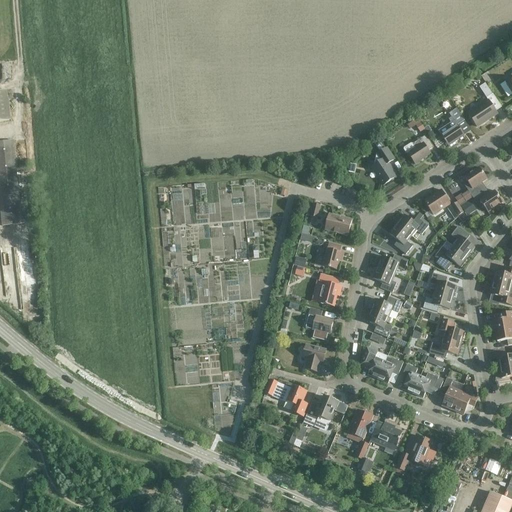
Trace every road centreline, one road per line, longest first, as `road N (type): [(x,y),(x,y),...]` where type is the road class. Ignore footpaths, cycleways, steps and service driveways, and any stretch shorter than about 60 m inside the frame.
road 1 (secondary): [(334,511),(90,398),(0,326)]
road 2 (residential): [(241,394),(291,193),(298,188),(369,219)]
road 3 (residential): [(492,402),(470,276),(511,226)]
road 4 (residential): [(492,402),(481,426),(460,432),(349,383)]
road 5 (residential): [(369,219),(349,383)]
road 6 (residential): [(369,219),(484,145)]
